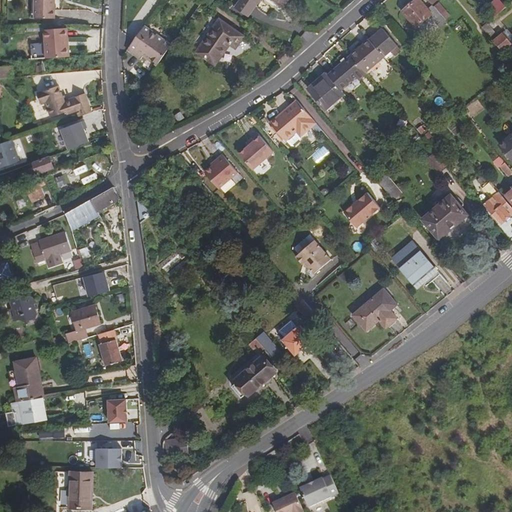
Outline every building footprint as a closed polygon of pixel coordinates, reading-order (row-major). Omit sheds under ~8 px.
[(34,0),(34,18),(53,18),(53,0),(34,0)] [(258,3),(253,0),(240,0),(238,4),(251,13),(258,3)] [(420,0),(416,0),(403,12),(416,27),(432,14),(420,0)] [(495,11),(498,15),(506,8),(499,0),(497,0),(492,7),(495,11)] [(495,11),(488,16),(491,20),(498,15),(495,11)] [(244,38),(220,21),(197,53),(216,65),(230,46),(236,50),(244,38)] [(482,28),(494,42),(498,38),(486,24),(482,28)] [(44,30),(46,58),(65,57),(64,42),(67,42),(66,28),(44,30)] [(171,47),(144,28),(128,51),(142,61),(146,56),(158,65),(171,47)] [(383,30),(370,41),(384,57),(397,46),(383,30)] [(498,38),(494,42),(503,52),(511,44),(503,34),(498,38)] [(366,72),(384,57),(370,41),(352,56),(366,72)] [(366,72),(352,56),(329,75),(330,76),(342,91),(357,77),(360,81),(368,74),(366,72)] [(0,68),(0,78),(12,78),(11,67),(0,68)] [(345,94),(342,91),(330,76),(311,92),(326,109),(345,94)] [(69,115),(77,112),(74,101),(66,103),(60,86),(39,93),(42,104),(48,103),(53,118),(68,113),(69,115)] [(77,118),(92,113),(87,96),(77,100),(80,111),(81,113),(76,115),(77,118)] [(316,123),(297,100),(270,123),(285,141),(286,141),(296,132),(300,137),(301,137),(316,123)] [(61,130),(69,150),(88,142),(84,130),(87,129),(84,121),(61,130)] [(422,135),(430,130),(426,124),(418,129),(422,135)] [(301,137),(300,137),(296,132),(286,141),(290,146),(294,147),(300,142),(301,137)] [(511,134),(500,145),(511,158),(511,134)] [(258,135),(252,140),(254,143),(249,148),(240,155),(252,170),(273,153),(258,135)] [(391,148),(397,143),(393,137),(386,143),(391,148)] [(0,168),(19,162),(12,140),(0,143),(0,168)] [(374,141),(368,146),(378,158),(384,153),(374,141)] [(367,169),(378,158),(368,146),(357,156),(367,169)] [(446,167),(435,154),(427,160),(438,173),(446,167)] [(192,171),(178,155),(170,160),(184,177),(192,171)] [(222,156),(216,161),(217,162),(213,167),(205,174),(219,190),(237,174),(222,156)] [(53,167),(49,157),(34,163),(36,167),(29,170),(32,176),(53,167)] [(511,172),(511,171),(501,158),(496,162),(508,176),(511,172)] [(75,169),(77,175),(89,170),(86,164),(75,169)] [(493,184),(484,174),(479,178),(488,188),(493,184)] [(53,178),(57,187),(65,184),(61,175),(53,178)] [(388,177),(381,185),(396,200),(404,193),(388,177)] [(24,187),(29,201),(42,196),(38,186),(43,184),(41,178),(32,181),(33,184),(24,187)] [(113,188),(70,212),(74,220),(96,208),(98,211),(119,199),(113,188)] [(511,215),(511,207),(499,192),(484,205),(501,224),(511,215)] [(354,206),(345,214),(358,229),(381,210),(368,194),(358,203),(359,204),(355,207),(354,206)] [(451,196),(424,219),(440,239),(468,216),(451,196)] [(141,223),(147,219),(152,215),(138,199),(141,223)] [(160,224),(152,215),(147,219),(155,228),(160,224)] [(40,241),(40,242),(32,245),(38,262),(46,260),(49,268),(64,263),(61,254),(72,250),(66,232),(40,241)] [(305,263),(310,268),(315,274),(331,260),(315,241),(296,257),(303,265),(305,263)] [(394,259),(418,288),(438,271),(413,243),(394,259)] [(88,246),(81,249),(85,258),(92,255),(88,246)] [(187,256),(180,249),(161,265),(167,273),(187,256)] [(75,261),(78,271),(85,268),(82,260),(75,261)] [(0,283),(16,278),(9,261),(0,264),(0,283)] [(89,296),(110,291),(105,272),(84,277),(89,296)] [(384,289),(378,295),(354,315),(367,331),(380,320),(386,328),(398,318),(389,308),(393,305),(387,297),(389,295),(384,289)] [(36,300),(27,294),(12,299),(10,303),(12,309),(10,310),(13,322),(20,320),(26,323),(35,321),(38,316),(36,310),(38,309),(36,300)] [(396,302),(389,295),(387,297),(393,305),(396,302)] [(319,319),(302,300),(295,306),(312,325),(319,319)] [(68,333),(70,342),(76,341),(87,337),(86,328),(100,323),(95,305),(73,312),(78,330),(68,333)] [(134,334),(133,323),(122,327),(125,337),(134,334)] [(283,341),(296,355),(313,341),(301,326),(283,341)] [(257,339),(266,349),(273,358),(282,350),(265,331),(257,339)] [(107,365),(122,361),(116,339),(100,344),(107,365)] [(261,353),(266,349),(257,339),(250,345),(258,355),(261,353)] [(353,359),(337,339),(331,344),(348,364),(353,359)] [(263,356),(261,353),(258,355),(232,376),(236,380),(263,356)] [(277,372),(263,356),(236,380),(238,382),(233,386),(242,398),(247,393),(249,396),(277,372)] [(19,402),(41,398),(44,397),(37,358),(16,362),(20,388),(16,388),(19,402)] [(19,402),(13,403),(17,424),(45,419),(41,398),(19,402)] [(110,423),(128,422),(126,400),(108,401),(110,423)] [(54,437),(66,437),(66,427),(54,427),(54,437)] [(168,441),(169,457),(190,455),(189,439),(168,441)] [(99,468),(123,467),(123,449),(98,449),(99,468)] [(93,509),(94,472),(70,471),(68,508),(93,509)] [(309,508),(339,493),(331,476),(323,479),(323,478),(300,488),(309,508)] [(304,511),(296,493),(274,504),(278,511),(304,511)]
